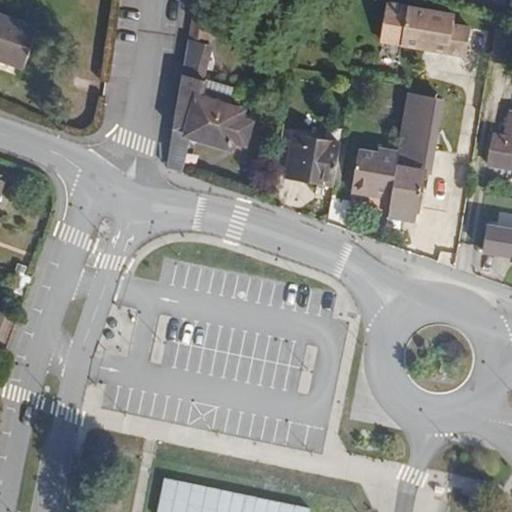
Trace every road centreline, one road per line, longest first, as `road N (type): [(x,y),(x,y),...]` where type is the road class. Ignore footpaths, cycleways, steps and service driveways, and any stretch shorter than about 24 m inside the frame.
road 1 (residential): [(119,189),(59,357),(25,511)]
road 2 (secondary): [(414,310),(398,321),(382,355),(390,391),(418,415),(451,418),(477,405),(494,382),(497,353)]
road 3 (secondary): [(237,222),(326,251),(414,310)]
road 4 (residential): [(158,0),(136,143),(119,189)]
road 5 (secondary): [(119,189),(0,131)]
road 6 (secondary): [(237,222),(150,205),(119,189)]
